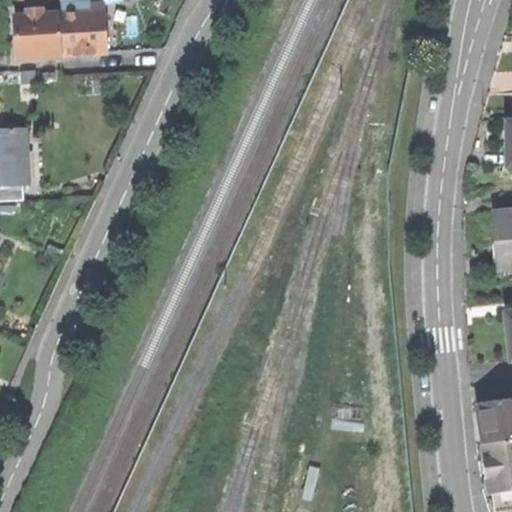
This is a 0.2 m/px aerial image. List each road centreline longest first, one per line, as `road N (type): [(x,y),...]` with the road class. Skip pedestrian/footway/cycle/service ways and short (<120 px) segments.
road 1 (residential): [(218,0),(55,343),(37,420),(0,501)]
road 2 (residential): [(459,511),(434,225),(453,86),(477,0)]
